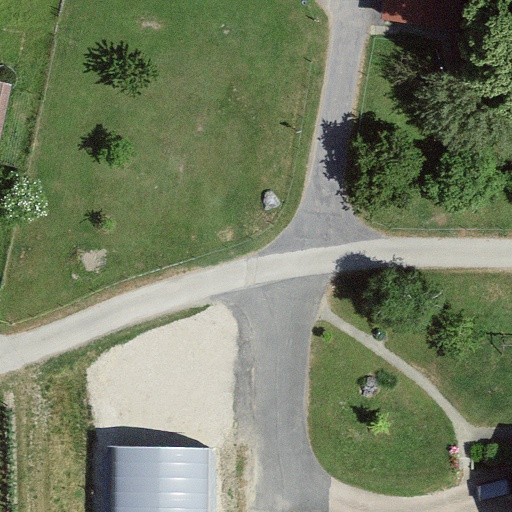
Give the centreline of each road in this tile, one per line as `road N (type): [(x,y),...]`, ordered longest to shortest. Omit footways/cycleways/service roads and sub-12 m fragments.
road 1 (track): [(0,369),(325,253)]
road 2 (track): [(325,253),(511,268)]
